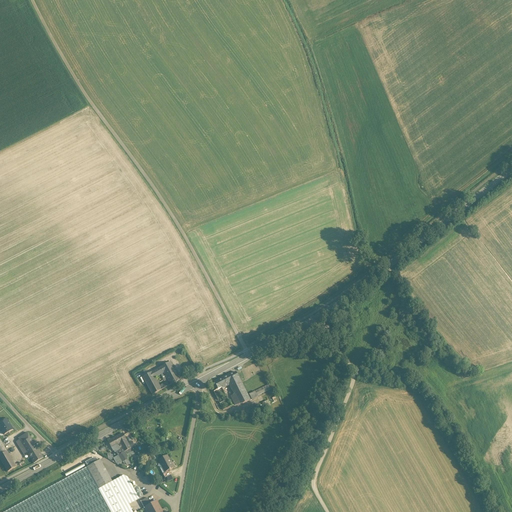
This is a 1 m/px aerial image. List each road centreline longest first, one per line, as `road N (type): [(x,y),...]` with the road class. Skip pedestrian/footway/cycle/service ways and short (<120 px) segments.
road 1 (unclassified): [(245,350),(166,206),(89,101),(32,0)]
road 2 (secondary): [(511,169),(354,291),(199,381)]
road 3 (track): [(313,318),(354,382),(315,472),(326,511)]
road 4 (secondary): [(199,381),(59,457)]
road 5 (unclassified): [(176,511),(199,381)]
